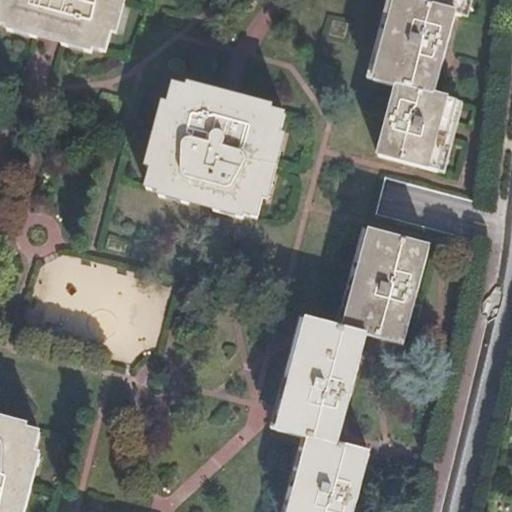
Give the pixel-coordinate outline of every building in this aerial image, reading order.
[(59,70),(90,79),(92,74),(104,78),(115,38),(103,34),(109,10),(121,13),(124,0),(19,0),(17,9),(4,5),(0,20),(0,49),(6,51),(5,55),(33,63),(35,58),(60,66),(59,70)] [(377,155),(437,171),(455,102),(435,96),(457,16),(462,18),(466,0),(395,0),(373,83),(394,88),(377,155)] [(211,242),(242,251),(244,247),(257,250),(267,209),(255,205),(261,183),(274,187),(286,146),(273,142),(274,137),(244,129),(241,134),(218,127),(219,122),(190,114),(189,119),(173,115),(163,154),(176,159),(171,181),(156,178),(145,220),(159,223),(158,228),(187,235),(189,232),(212,238),(211,242)] [(350,511),(366,450),(336,442),(365,333),(401,343),(428,244),(368,227),(340,325),(305,315),(275,426),(306,434),(284,511),(350,511)] [(0,511),(8,511),(14,493),(27,496),(38,456),(26,453),(27,449),(0,441),(0,511)]
